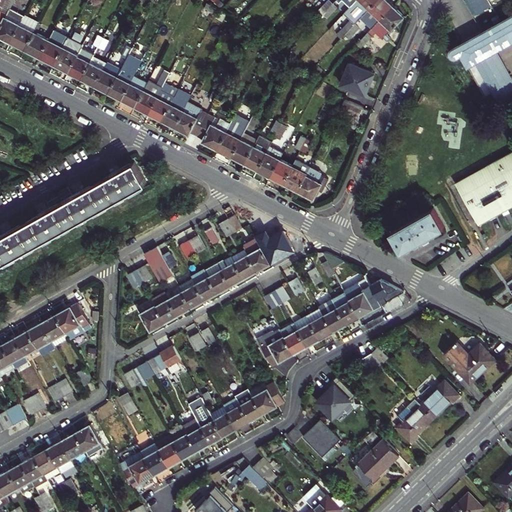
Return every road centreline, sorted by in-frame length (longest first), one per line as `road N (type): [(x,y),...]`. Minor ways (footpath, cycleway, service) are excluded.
road 1 (residential): [(440,291),(313,364),(290,420),(179,482),(165,497),(166,511)]
road 2 (residential): [(331,235),(106,363)]
road 3 (residential): [(331,235),(430,9)]
road 4 (tertiary): [(398,511),(511,402)]
road 5 (residential): [(0,214),(119,146),(126,131)]
road 6 (residential): [(0,451),(101,392),(106,363)]
road 7 (residential): [(0,66),(126,131)]
road 8 (residential): [(113,260),(230,185)]
road 9 (residential): [(0,323),(113,260)]
road 10 (residential): [(331,235),(440,291)]
